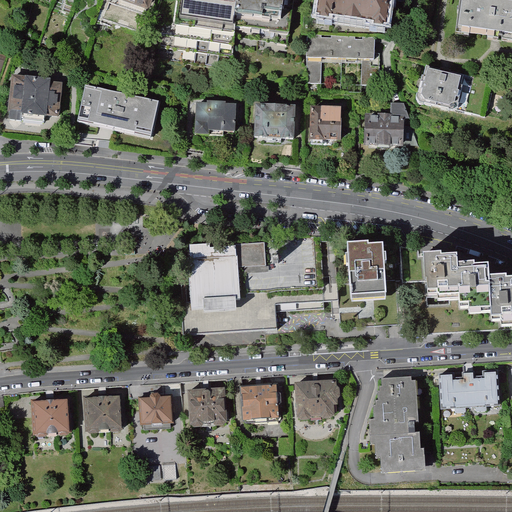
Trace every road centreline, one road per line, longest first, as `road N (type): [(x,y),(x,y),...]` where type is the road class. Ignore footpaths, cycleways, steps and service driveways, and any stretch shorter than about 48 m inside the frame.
road 1 (primary): [(0,168),(57,166),(298,195),(438,221),(511,249)]
road 2 (residential): [(511,347),(0,385)]
